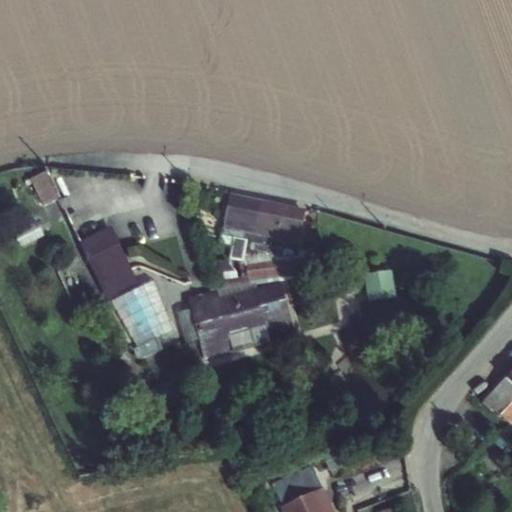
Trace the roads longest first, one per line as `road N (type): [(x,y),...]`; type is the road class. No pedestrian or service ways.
road 1 (unclassified): [(511,248),(212,170),(86,159)]
road 2 (unclassified): [(436,511),(428,446),(436,414),(511,322)]
